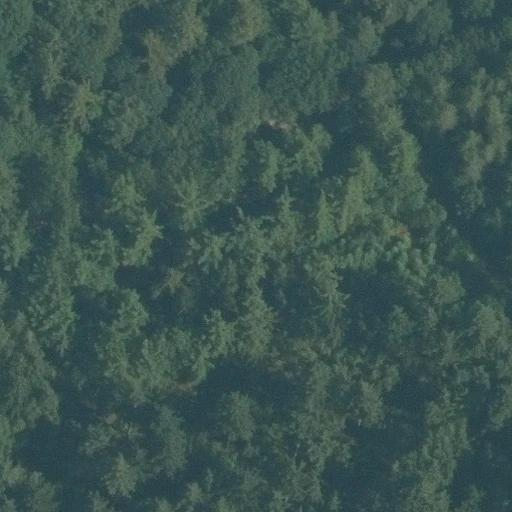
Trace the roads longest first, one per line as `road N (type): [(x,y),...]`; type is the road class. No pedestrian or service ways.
road 1 (track): [(0,241),(511,25)]
road 2 (track): [(511,305),(376,82),(307,0)]
